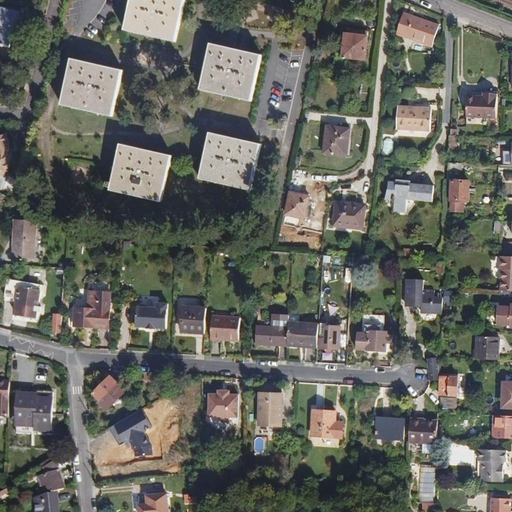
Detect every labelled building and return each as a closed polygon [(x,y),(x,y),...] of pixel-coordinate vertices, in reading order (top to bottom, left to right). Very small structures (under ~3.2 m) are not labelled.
[(176,42),(185,0),(131,0),(125,31),(176,42)] [(0,46),(11,48),(12,38),(24,40),(26,26),(20,25),(17,25),(18,17),(19,11),(0,8),(0,46)] [(440,25),(404,13),(396,34),(433,47),(440,25)] [(343,57),(366,60),(368,37),(346,34),(343,57)] [(262,55),(211,43),(200,90),(252,102),(262,55)] [(11,59),(12,51),(0,50),(0,54),(4,56),(11,59)] [(113,117),(124,70),(72,59),(61,105),(113,117)] [(483,98),(468,97),(467,117),(497,118),(498,98),(498,94),(484,93),(483,98)] [(431,131),(432,109),(399,106),(397,129),(431,131)] [(351,129),(327,126),(323,154),(347,157),(351,129)] [(262,144),(211,133),(200,179),(251,191),(262,144)] [(0,169),(7,172),(12,156),(12,155),(8,134),(0,135),(0,169)] [(458,153),(459,136),(451,136),(450,153),(458,153)] [(172,156),(121,144),(111,191),(161,203),(172,156)] [(462,172),(463,164),(450,163),(449,171),(462,172)] [(404,182),(404,181),(399,180),(398,182),(389,181),(388,191),(385,200),(395,202),(394,212),(406,214),(408,200),(433,203),(435,185),(411,183),(404,182)] [(470,182),(453,181),(451,201),(452,201),(451,210),(464,211),(464,201),(469,201),(470,182)] [(310,197),(291,192),(286,215),(305,219),(310,197)] [(337,203),(334,226),(364,229),(366,206),(337,203)] [(13,257),(36,259),(38,221),(15,219),(13,257)] [(412,249),(404,248),(404,256),(412,257),(412,249)] [(511,257),(502,257),(502,270),(502,291),(511,291),(511,257)] [(444,273),(445,262),(437,262),(437,273),(444,273)] [(19,293),(41,297),(43,285),(10,279),(6,297),(18,299),(19,293)] [(443,314),(444,297),(435,296),(436,291),(425,290),(425,280),(409,279),(407,307),(422,308),(422,313),(443,314)] [(90,309),(76,308),(75,326),(110,329),(112,293),(91,292),(90,309)] [(37,318),(41,297),(19,293),(18,299),(15,314),(37,318)] [(167,328),(169,303),(158,302),(158,307),(138,306),(137,326),(148,327),(148,328),(157,329),(157,327),(167,328)] [(206,334),(207,308),(183,306),(181,332),(206,334)] [(511,328),(511,327),(511,306),(499,306),(498,325),(511,326),(511,328)] [(392,335),(388,335),(388,332),(384,332),(385,316),(369,315),(368,333),(358,333),(357,350),(387,352),(388,342),(392,342),(392,335)] [(240,341),(241,318),(213,316),(211,339),(240,341)] [(61,334),(62,319),(55,319),(54,333),(61,334)] [(320,324),(289,322),(289,328),(288,344),(301,345),(301,347),(318,349),(320,324)] [(325,325),(321,324),(319,348),(340,350),(341,327),(325,326),(325,325)] [(288,344),(289,328),(257,326),(256,345),(288,347),(288,344)] [(478,337),(477,359),(499,360),(500,338),(478,337)] [(428,359),(429,368),(430,381),(438,380),(437,358),(434,359),(428,359)] [(109,409),(118,400),(110,394),(120,384),(111,374),(92,394),(101,403),(103,402),(109,409)] [(459,377),(440,376),(440,396),(458,397),(459,377)] [(0,417),(8,418),(10,382),(0,381),(0,417)] [(511,383),(502,383),(501,403),(506,403),(505,408),(511,408),(511,383)] [(36,395),(18,394),(16,426),(35,428),(34,431),(53,432),(54,392),(37,391),(36,395)] [(219,391),(219,395),(210,394),(209,417),(239,418),(239,395),(230,395),(231,391),(219,391)] [(260,391),(260,413),(272,413),(283,414),(283,392),(260,391)] [(440,408),(457,409),(458,398),(441,398),(440,408)] [(113,427),(132,416),(127,407),(123,409),(118,400),(109,409),(113,427)] [(337,412),(313,410),(312,436),(342,438),(344,423),(336,422),(337,412)] [(511,416),(495,415),(493,437),(511,438),(511,416)] [(403,440),(404,420),(378,418),(377,438),(403,440)] [(438,446),(439,421),(410,420),(409,443),(422,444),(422,450),(420,450),(420,453),(422,455),(426,455),(426,454),(437,454),(438,446)] [(508,451),(479,449),(479,461),(483,461),(482,482),(504,483),(505,463),(507,463),(508,451)] [(59,471),(56,460),(43,468),(45,476),(59,471)] [(65,488),(59,471),(45,476),(40,478),(46,495),(58,490),(65,488)] [(244,473),(231,472),(230,488),(243,489),(244,473)] [(8,489),(0,493),(0,498),(10,493),(8,489)] [(285,490),(277,489),(276,500),(288,501),(289,496),(284,496),(285,490)] [(59,511),(58,490),(46,495),(35,499),(35,511),(59,511)] [(169,511),(167,494),(147,496),(148,505),(139,505),(140,511),(169,511)] [(148,505),(147,496),(139,497),(139,505),(148,505)] [(509,511),(510,499),(492,498),(491,511),(509,511)] [(435,511),(435,502),(426,501),(426,511),(435,511)]
